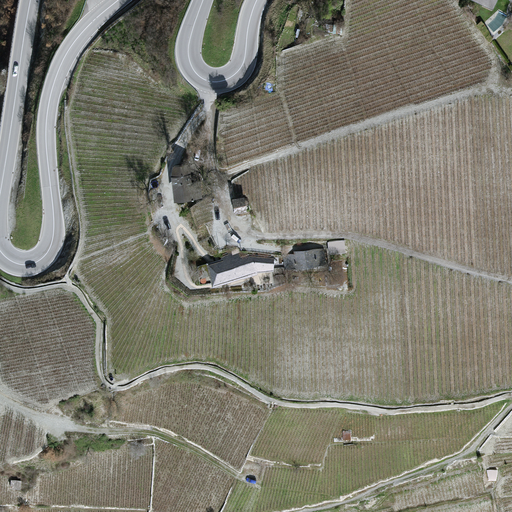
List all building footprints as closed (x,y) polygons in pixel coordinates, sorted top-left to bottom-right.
[(511,0),(464,0),(490,12),(495,0),(506,0),(511,2),(511,0)] [(185,166),(165,169),(169,205),(189,203),(185,166)] [(232,199),(232,207),(247,207),(246,199),(232,199)] [(328,250),(345,249),(345,238),(328,239),(328,250)] [(320,251),(285,254),(286,268),(321,265),(320,251)] [(201,264),(205,287),(272,276),(268,252),(201,264)] [(496,469),(487,470),(488,480),(496,480),(496,469)]
